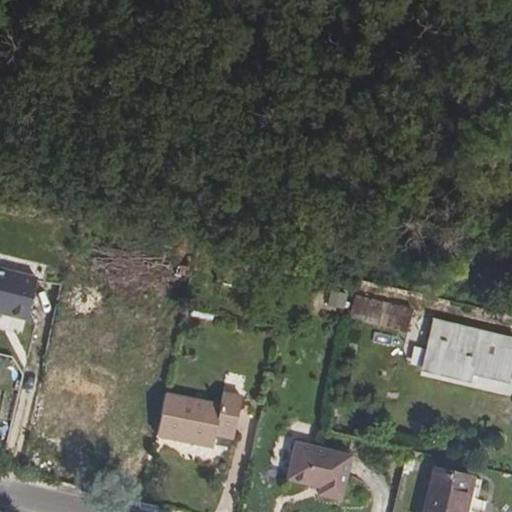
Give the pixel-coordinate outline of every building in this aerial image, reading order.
[(0,312),(28,318),(39,264),(0,255),(0,312)] [(349,319),(406,333),(404,344),(424,349),(433,315),(412,310),(415,299),(358,285),(349,319)] [(424,369),(447,374),(451,357),(472,362),(469,373),(509,383),(511,370),(511,342),(435,323),(424,369)] [(451,357),(447,374),(468,379),(469,373),(472,362),(451,357)] [(42,384),(37,410),(91,424),(97,399),(108,401),(114,379),(82,371),(77,392),(42,384)] [(242,397),(223,393),(220,405),(166,393),(156,435),(212,448),(215,436),(217,431),(233,435),(242,397)] [(217,431),(215,436),(232,440),(233,435),(217,431)] [(294,444),(286,480),(309,485),(319,488),(318,491),(317,495),(339,501),(350,457),(294,444)] [(133,445),(126,475),(141,478),(148,449),(133,445)] [(463,511),(471,478),(433,469),(422,511),(463,511)]
